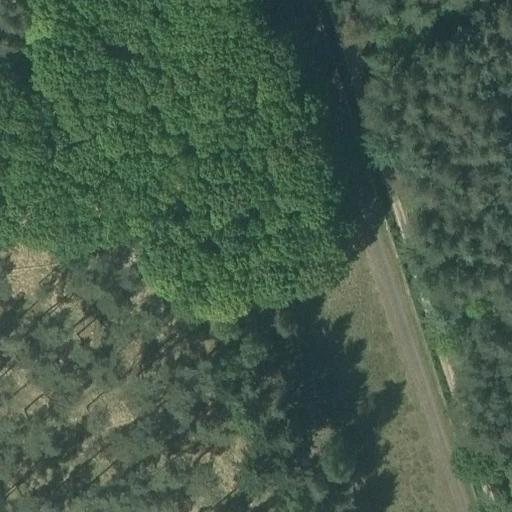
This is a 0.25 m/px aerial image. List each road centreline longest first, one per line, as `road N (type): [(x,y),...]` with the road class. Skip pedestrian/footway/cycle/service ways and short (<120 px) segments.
road 1 (track): [(328,0),(492,511)]
road 2 (track): [(297,0),(457,511)]
road 3 (track): [(346,56),(475,0)]
